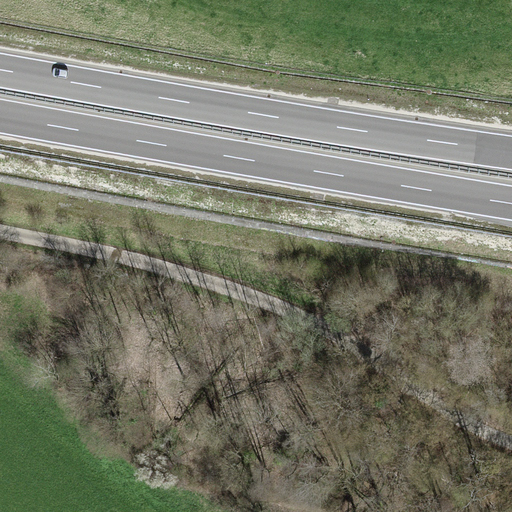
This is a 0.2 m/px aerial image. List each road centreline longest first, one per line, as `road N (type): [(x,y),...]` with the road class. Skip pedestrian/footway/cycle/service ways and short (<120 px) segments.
road 1 (track): [(0,229),(123,252),(238,291),(306,320),(406,389),(511,445)]
road 2 (motorway): [(0,115),(511,203)]
road 3 (motorway): [(511,151),(0,69)]
